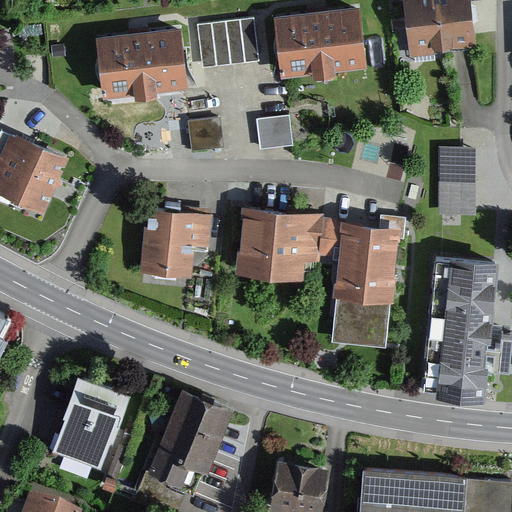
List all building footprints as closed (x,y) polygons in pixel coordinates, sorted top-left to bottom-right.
[(471,0),(408,0),(416,51),(478,42),(471,0)] [(359,8),(276,19),(283,73),(366,62),(359,8)] [(254,15),(198,22),(203,65),(259,58),(254,15)] [(181,28),(98,38),(105,96),(188,86),(181,28)] [(225,118),(195,121),(198,150),(228,147),(225,118)] [(289,118),(259,123),(264,152),(294,147),(289,118)] [(70,162),(19,140),(0,183),(0,199),(45,219),(70,162)] [(476,144),(439,143),(439,211),(477,212),(476,144)] [(323,215),(241,207),(235,273),(297,279),(299,260),(318,262),(323,215)] [(216,215),(149,208),(142,271),(190,276),(193,244),(212,247),(216,215)] [(395,227),(341,222),(334,295),(342,296),(338,337),(383,342),(395,227)] [(499,257),(450,252),(437,392),(486,396),(490,360),(486,359),(487,346),(494,347),(493,363),(510,364),(511,342),(511,329),(501,329),(500,338),(495,338),(495,340),(488,339),(489,335),(492,335),(499,257)] [(0,341),(11,320),(0,314),(0,341)] [(128,396),(78,380),(55,447),(105,464),(128,396)] [(230,411),(184,394),(152,477),(181,488),(190,465),(207,472),(230,411)] [(321,511),(329,463),(278,456),(270,511),(279,511),(321,511)] [(467,472),(363,464),(359,511),(464,511),(465,509),(504,511),(511,511),(511,503),(511,478),(467,475),(467,472)] [(62,511),(34,502),(30,511),(62,511)]
